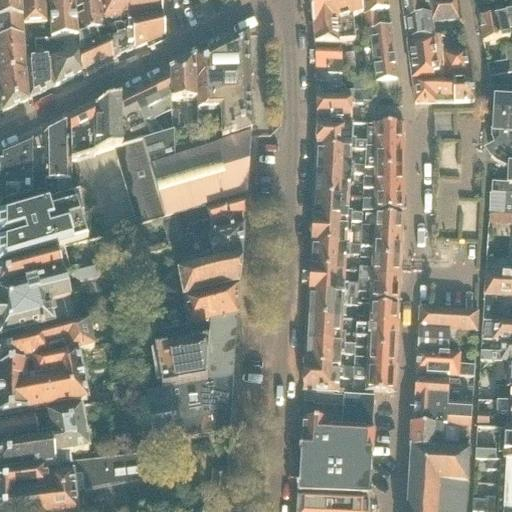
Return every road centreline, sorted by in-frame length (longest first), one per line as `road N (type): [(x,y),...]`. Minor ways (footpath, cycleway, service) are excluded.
road 1 (residential): [(271,511),(292,159),(289,35),(280,1)]
road 2 (residential): [(407,108),(414,137),(411,276),(401,446),(387,511)]
road 3 (residential): [(280,1),(0,136)]
